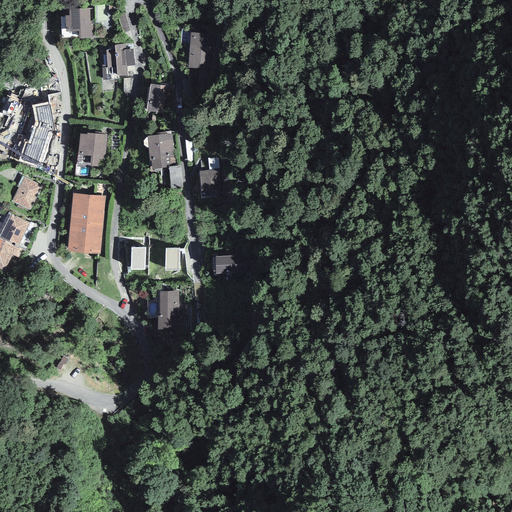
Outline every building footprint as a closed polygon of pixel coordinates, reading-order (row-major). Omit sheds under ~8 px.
[(69,9),(69,16),(65,16),(65,32),(78,31),(79,38),(92,38),(92,24),(93,24),(93,8),(69,9)] [(124,12),(116,14),(123,34),(131,31),(124,12)] [(191,32),(189,68),(209,69),(211,33),(191,32)] [(125,44),(115,45),(115,49),(106,50),(107,67),(116,67),(117,75),(135,74),(133,47),(125,48),(125,44)] [(169,86),(150,84),(147,111),(165,114),(169,86)] [(48,102),(32,105),(35,121),(27,143),(25,141),(18,161),(41,168),(54,130),(48,102)] [(157,135),(147,136),(150,161),(151,161),(152,169),(168,167),(175,166),(171,131),(157,133),(157,135)] [(107,135),(87,133),(87,135),(79,134),(76,166),(103,168),(107,135)] [(181,166),(175,166),(168,167),(171,189),(183,188),(181,166)] [(219,170),(199,172),(202,198),(222,196),(219,170)] [(42,186),(24,177),(11,201),(30,210),(42,186)] [(105,196),(73,193),(70,223),(103,226),(105,196)] [(30,223),(8,212),(0,227),(0,238),(11,244),(12,242),(18,245),(30,223)] [(100,254),(103,226),(70,223),(67,251),(100,254)] [(24,251),(11,244),(0,238),(0,269),(4,271),(13,255),(21,258),(24,251)] [(131,248),(131,270),(145,270),(145,248),(131,248)] [(179,248),(165,248),(165,271),(179,271),(179,248)] [(215,257),(216,274),(247,272),(246,255),(215,257)] [(178,291),(159,291),(160,316),(157,316),(157,330),(182,329),(182,317),(179,317),(178,291)]
